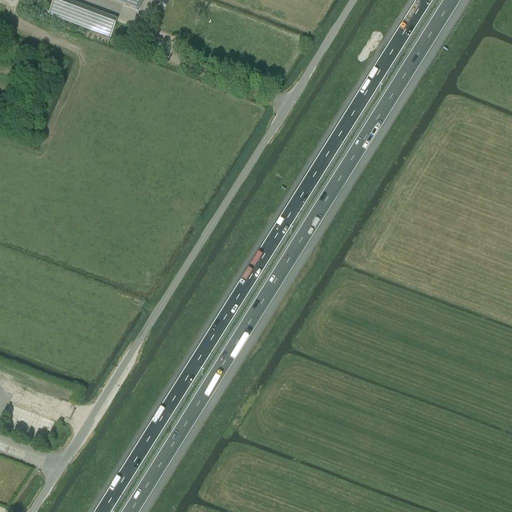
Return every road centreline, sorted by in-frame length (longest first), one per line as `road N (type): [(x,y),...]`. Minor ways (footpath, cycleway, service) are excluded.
road 1 (motorway): [(424,0),(102,511)]
road 2 (motorway): [(130,511),(451,0)]
road 3 (unclassified): [(36,511),(357,0)]
